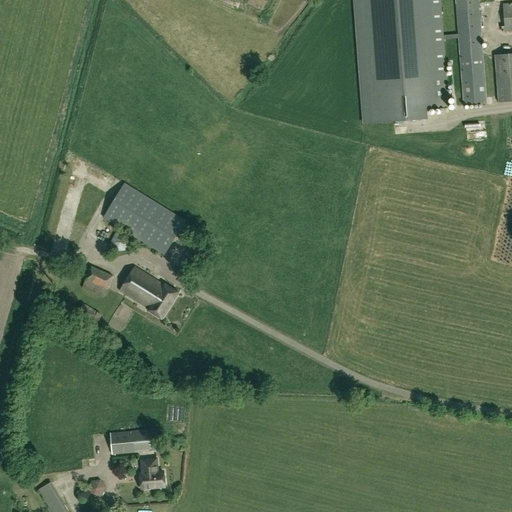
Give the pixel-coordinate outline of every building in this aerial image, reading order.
[(451,106),(446,40),(460,38),(465,104),(487,102),(478,0),(456,0),(459,33),(446,35),(445,33),(443,33),(440,0),(353,0),(363,124),(395,122),(428,119),(427,108),(451,106)] [(511,3),(503,5),(505,26),(502,27),(502,31),(511,30),(511,3)] [(511,52),(495,54),(499,102),(511,101),(511,52)] [(474,142),(487,138),(484,130),(472,135),(474,142)] [(76,176),(84,178),(87,166),(79,164),(76,176)] [(73,194),(82,194),(82,184),(73,183),(73,194)] [(104,217),(164,255),(185,221),(125,183),(104,217)] [(124,236),(117,238),(119,249),(126,247),(124,236)] [(187,281),(208,248),(196,241),(175,273),(187,281)] [(114,276),(106,272),(91,266),(87,277),(83,289),(104,298),(108,290),(114,276)] [(164,285),(143,272),(134,267),(120,290),(149,308),(148,310),(162,319),(178,292),(165,283),(164,285)] [(159,450),(157,429),(111,433),(113,454),(159,450)] [(141,460),(142,473),(140,473),(142,488),(165,486),(163,471),(158,472),(157,458),(141,460)] [(89,490),(94,497),(103,495),(105,487),(100,480),(92,481),(89,490)]
